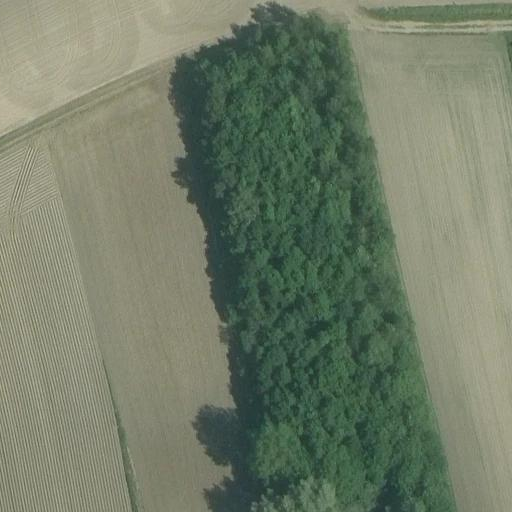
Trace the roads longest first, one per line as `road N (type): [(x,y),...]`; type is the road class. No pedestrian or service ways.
road 1 (track): [(0,157),(338,14)]
road 2 (track): [(338,14),(511,22)]
